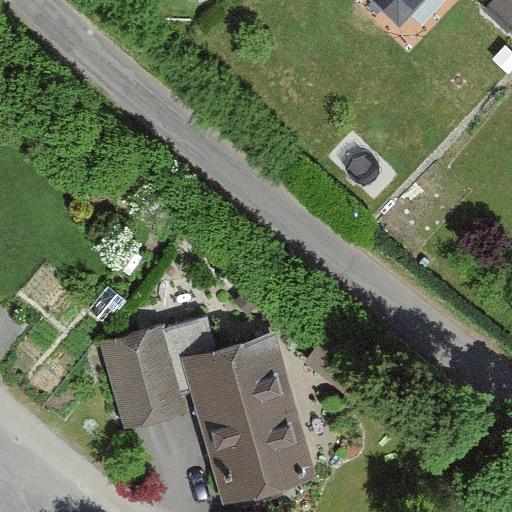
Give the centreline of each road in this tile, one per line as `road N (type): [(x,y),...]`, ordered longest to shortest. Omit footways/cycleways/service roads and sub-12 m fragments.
road 1 (residential): [(511,378),(246,164),(64,0)]
road 2 (residential): [(135,511),(0,400)]
